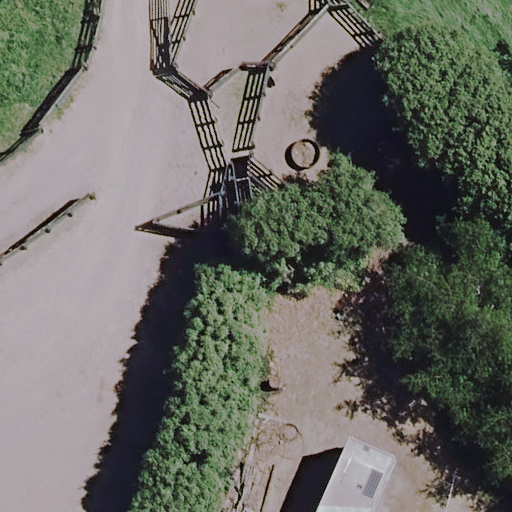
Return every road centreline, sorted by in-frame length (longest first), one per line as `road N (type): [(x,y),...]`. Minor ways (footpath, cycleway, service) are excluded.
road 1 (unknown): [(161,0),(161,20),(32,194),(0,214)]
road 2 (unknown): [(161,20),(153,169),(116,248)]
